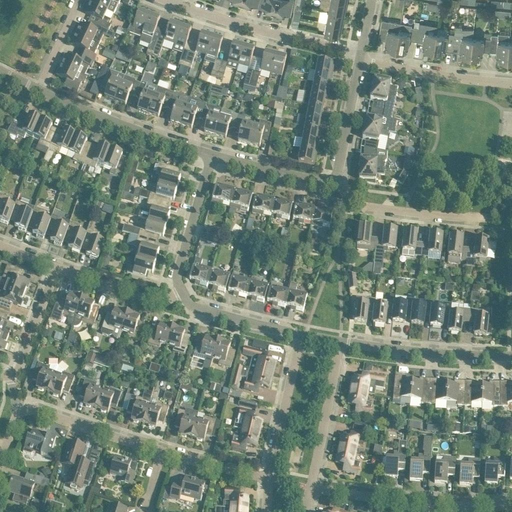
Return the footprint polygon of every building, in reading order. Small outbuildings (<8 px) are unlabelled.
[(120,0),(91,0),(90,4),(92,5),(107,12),(110,6),(116,9),(120,0)] [(259,0),(258,7),(263,9),(263,11),(273,14),(277,0),(259,0)] [(294,0),(277,0),(273,14),(284,17),(285,15),(291,16),(293,7),(294,0)] [(344,14),(347,3),(332,0),(330,0),(328,11),(344,14)] [(97,26),(108,31),(110,26),(109,25),(111,20),(105,17),(107,12),(92,5),(90,4),(85,14),(100,21),(97,26)] [(139,11),(138,14),(132,29),(143,33),(150,15),(139,11)] [(342,26),(344,14),(328,11),(326,23),(342,26)] [(150,15),(143,33),(139,42),(149,46),(146,54),(152,56),(162,30),(156,28),(160,19),(150,15)] [(386,49),(395,51),(400,24),(389,22),(381,21),(378,39),(385,41),(384,47),(387,47),(386,49)] [(106,36),(108,31),(97,26),(92,23),(90,28),(80,24),(75,34),(77,35),(93,42),(99,45),(104,35),(106,36)] [(170,23),(169,25),(167,32),(162,30),(152,56),(158,58),(164,41),(174,45),(181,26),(170,23)] [(326,23),(326,24),(324,34),(340,37),(342,26),(326,23)] [(400,24),(395,51),(403,53),(404,51),(407,51),(409,40),(416,41),(418,28),(411,27),(411,26),(400,24)] [(185,48),(191,30),(181,26),(174,45),(185,48)] [(462,27),(455,26),(455,29),(454,34),(452,48),(459,49),(459,55),(461,55),(461,57),(470,58),(472,39),(474,29),(462,29),(462,27)] [(436,34),(425,32),(425,30),(418,28),(416,41),(423,43),(422,49),(424,49),(424,51),(433,53),(436,34)] [(438,28),(437,34),(436,34),(433,53),(441,54),(441,53),(444,53),(445,47),(452,48),(454,34),(455,29),(449,28),(449,30),(438,28)] [(212,37),(202,33),(196,52),(206,55),(211,40),(212,37)] [(484,33),(483,40),(472,39),(470,58),(478,59),(479,57),(481,58),(482,51),(489,52),(491,39),(491,34),(484,33)] [(77,35),(75,34),(70,45),(86,52),(83,57),(94,62),(97,57),(94,56),(96,51),(99,45),(93,42),(77,35)] [(211,40),(206,55),(217,58),(223,40),(222,40),(222,38),(216,36),(215,38),(212,37),(211,40)] [(508,43),(498,42),(498,40),(491,39),(489,52),(496,53),(496,59),(499,59),(498,61),(507,62),(508,43)] [(233,43),(230,53),(227,64),(226,67),(237,70),(238,65),(239,65),(244,46),(233,43)] [(249,68),(255,49),(244,46),(239,65),(239,69),(248,71),(248,70),(249,70),(249,68)] [(185,67),(190,52),(184,50),(179,65),(185,67)] [(111,51),(108,59),(113,61),(117,54),(111,51)] [(185,67),(191,69),(196,54),(190,52),(185,67)] [(265,52),(264,55),(263,62),(260,71),(271,74),(276,55),(265,52)] [(66,55),(61,65),(63,66),(78,73),(85,76),(89,66),(92,67),(94,62),(83,57),(81,62),(66,55)] [(282,76),(287,58),(276,55),(271,74),(282,76)] [(217,78),(222,62),(215,60),(211,76),(217,78)] [(332,75),(334,64),(318,61),(316,72),(332,75)] [(226,67),(227,64),(222,62),(217,78),(222,79),(226,67)] [(149,63),(144,76),(152,79),(157,66),(149,63)] [(56,76),(67,81),(64,87),(77,93),(80,87),(80,86),(82,82),(84,83),(87,77),(85,76),(78,73),(63,66),(61,65),(56,76)] [(103,67),(97,80),(103,83),(109,71),(110,70),(103,67)] [(254,71),(249,70),(248,70),(248,71),(244,86),(250,87),(254,71)] [(103,83),(103,84),(109,86),(105,97),(115,101),(116,98),(122,83),(124,78),(109,71),(103,83)] [(255,93),(256,89),(260,73),(254,71),(250,87),(249,91),(255,93)] [(315,77),(307,75),(305,81),(305,82),(326,86),(330,87),(332,75),(316,72),(315,77)] [(130,94),(136,97),(140,84),(135,82),(136,81),(125,76),(124,78),(122,83),(116,98),(115,101),(126,105),(130,94)] [(391,78),(382,76),(382,79),(375,77),(372,88),(397,93),(398,88),(390,86),(391,81),(391,78)] [(330,87),(326,86),(305,82),(302,93),(309,95),(325,98),(328,98),(330,87)] [(148,113),(157,87),(147,84),(146,86),(140,84),(136,97),(141,99),(137,110),(148,113)] [(212,85),(210,92),(217,94),(219,87),(215,86),(212,85)] [(167,91),(157,87),(148,113),(159,117),(162,106),(168,108),(172,99),(165,97),(167,91)] [(370,99),(377,101),(377,103),(373,102),(372,109),(385,111),(393,112),(396,98),(397,93),(372,88),(370,99)] [(415,90),(417,103),(423,102),(421,89),(415,90)] [(325,98),(309,95),(302,93),(300,104),(307,105),(323,109),(325,98)] [(170,121),(181,125),(188,103),(190,99),(181,95),(179,101),(172,99),(168,108),(174,111),(170,121)] [(188,103),(181,125),(192,129),(195,119),(201,121),(205,106),(206,104),(190,99),(188,103)] [(321,120),(323,109),(307,105),(305,116),(321,120)] [(201,121),(207,122),(204,132),(215,135),(216,132),(220,117),(221,112),(212,110),(213,108),(205,106),(201,121)] [(232,112),(222,109),(221,112),(220,117),(216,132),(215,135),(226,138),(229,127),(235,129),(238,116),(232,114),(232,112)] [(370,115),(374,116),(374,118),(367,117),(365,128),(389,132),(395,133),(397,120),(392,119),(393,112),(385,111),(372,109),(370,115)] [(13,122),(8,134),(18,138),(19,137),(24,139),(26,136),(33,139),(41,119),(30,114),(27,120),(21,117),(18,124),(13,122)] [(238,116),(235,129),(241,130),(238,142),(249,144),(250,141),(253,126),(244,123),(246,117),(238,116)] [(319,130),(321,120),(305,116),(303,127),(319,130)] [(50,129),(52,124),(41,119),(33,139),(40,142),(38,145),(49,149),(56,132),(50,129)] [(264,122),(263,128),(253,126),(250,141),(249,144),(260,147),(262,136),(269,137),(271,128),(270,128),(271,124),(264,122)] [(319,130),(303,127),(303,128),(305,128),(303,139),(319,142),(321,131),(319,130)] [(370,140),(369,142),(365,141),(364,148),(377,150),(377,149),(378,142),(379,142),(380,136),(388,138),(389,132),(365,128),(363,139),(370,140)] [(65,130),(63,134),(62,135),(56,132),(49,149),(43,162),(50,165),(55,152),(59,154),(60,151),(67,154),(76,135),(65,130)] [(85,145),(87,139),(76,135),(67,154),(74,157),(73,160),(84,165),(91,147),(85,145)] [(317,154),(319,142),(303,139),(301,151),(317,154)] [(100,145),(98,149),(98,150),(91,147),(84,165),(95,169),(96,166),(103,168),(111,149),(100,145)] [(364,156),(368,156),(368,158),(360,158),(360,169),(384,170),(385,162),(387,160),(387,152),(377,150),(364,148),(364,156)] [(121,158),(122,153),(111,149),(103,168),(111,171),(109,175),(120,179),(123,170),(127,161),(121,158)] [(301,151),(300,152),(298,162),(314,165),(317,154),(301,151)] [(177,169),(159,164),(156,175),(159,176),(157,183),(174,188),(177,189),(181,177),(175,175),(177,169)] [(376,181),(376,175),(384,175),(384,170),(360,169),(359,180),(366,180),(366,183),(375,185),(376,181)] [(397,182),(402,185),(409,174),(403,171),(397,181),(397,182)] [(387,179),(384,181),(383,186),(394,188),(397,182),(397,181),(392,179),(387,179)] [(131,185),(125,183),(122,192),(129,194),(131,185)] [(151,189),(150,193),(142,191),(140,198),(148,200),(166,206),(168,199),(174,201),(177,189),(174,188),(157,183),(155,190),(151,189)] [(216,187),(212,199),(218,201),(218,204),(230,207),(231,204),(230,204),(234,192),(235,189),(223,185),(222,188),(216,187)] [(240,193),(234,192),(230,204),(231,204),(236,206),(236,209),(248,212),(250,203),(253,194),(241,190),(240,193)] [(7,204),(9,198),(0,194),(0,220),(9,224),(10,219),(14,206),(7,204)] [(262,196),(262,199),(255,197),(253,207),(253,210),(259,212),(258,214),(271,217),(271,214),(274,201),(275,198),(262,196)] [(145,211),(141,209),(139,217),(146,219),(163,224),(167,225),(170,213),(165,212),(166,206),(148,200),(145,211)] [(274,201),(271,214),(277,216),(276,218),(289,221),(291,212),(293,202),(280,200),(280,203),(274,201)] [(25,211),(27,205),(16,201),(14,206),(10,219),(17,221),(15,227),(27,231),(28,226),(32,213),(25,211)] [(302,204),(302,207),(295,206),(294,216),(293,219),(299,220),(299,223),(311,226),(312,223),(311,223),(314,210),(315,207),(302,204)] [(43,218),(45,212),(34,208),(32,213),(28,226),(35,228),(33,234),(44,238),(46,233),(50,220),(43,218)] [(314,210),(311,223),(312,223),(317,224),(317,227),(329,229),(333,210),(320,208),(320,211),(314,210)] [(61,225),(63,219),(52,215),(50,220),(46,233),(52,235),(50,241),(62,245),(64,240),(68,227),(61,225)] [(141,226),(140,230),(125,225),(123,232),(138,237),(156,242),(158,236),(163,237),(167,225),(163,224),(146,219),(144,227),(141,226)] [(79,232),(81,226),(70,222),(68,227),(64,240),(70,243),(68,248),(80,252),(82,247),(86,234),(79,232)] [(370,238),(371,227),(359,226),(357,250),(376,252),(377,239),(370,238)] [(212,227),(210,235),(221,238),(224,231),(212,227)] [(97,239),(99,233),(88,229),(86,234),(82,247),(88,250),(86,255),(98,259),(104,242),(97,239)] [(384,253),(388,253),(388,249),(395,249),(397,230),(385,229),(384,240),(377,239),(376,252),(373,275),(380,276),(381,270),(382,270),(384,253)] [(404,241),(403,250),(415,252),(414,256),(421,257),(423,244),(416,243),(417,232),(405,231),(404,241)] [(430,234),(430,237),(429,245),(423,244),(421,257),(428,257),(429,253),(441,254),(442,245),(443,235),(430,234)] [(210,235),(208,243),(219,246),(221,238),(210,235)] [(451,236),(448,262),(460,263),(460,261),(467,262),(468,249),(461,248),(463,237),(451,236)] [(156,242),(138,237),(134,248),(138,249),(136,256),(152,261),(156,262),(159,250),(154,248),(156,242)] [(476,239),(476,243),(475,250),(468,249),(467,262),(479,263),(479,259),(486,259),(488,240),(476,239)] [(278,253),(277,260),(283,261),(285,254),(278,253)] [(127,273),(145,279),(147,272),(152,274),(156,262),(152,261),(136,256),(134,263),(130,262),(127,273)] [(190,279),(196,281),(195,284),(207,288),(208,285),(211,272),(212,272),(213,270),(201,266),(202,261),(196,259),(193,267),(190,279)] [(3,278),(1,278),(0,278),(0,284),(5,287),(24,294),(26,288),(27,289),(30,283),(22,280),(25,272),(8,265),(3,278)] [(217,274),(212,272),(211,272),(208,285),(213,287),(212,289),(225,293),(228,284),(230,275),(218,271),(217,274)] [(349,290),(357,289),(356,274),(347,275),(349,290)] [(228,291),(234,293),(233,296),(246,299),(246,296),(246,295),(250,283),(251,280),(232,275),(228,291)] [(256,285),(250,283),(246,295),(246,296),(252,297),(251,300),(264,304),(266,294),(269,285),(256,282),(256,285)] [(290,284),(289,290),(285,306),(286,306),(291,307),(290,310),(303,313),(307,294),(296,292),(297,285),(290,284)] [(13,303),(21,306),(23,300),(22,300),(24,294),(5,287),(3,293),(0,292),(0,307),(10,311),(13,303)] [(267,301),(273,303),(272,306),(285,309),(286,306),(285,306),(289,290),(277,287),(276,290),(270,288),(267,301)] [(70,294),(68,299),(62,297),(56,314),(68,318),(67,321),(68,323),(69,325),(70,326),(72,327),(76,316),(83,298),(70,294)] [(95,303),(83,298),(76,316),(72,327),(74,327),(77,327),(78,327),(80,325),(81,323),(93,327),(96,319),(99,310),(93,308),(95,303)] [(354,322),(366,323),(367,312),(374,313),(375,304),(376,300),(363,299),(363,303),(356,302),(354,322)] [(414,300),(407,299),(406,304),(395,302),(393,315),(392,322),(404,323),(406,312),(412,313),(413,305),(414,300)] [(373,324),(385,325),(386,314),(393,315),(395,302),(387,301),(387,306),(375,304),(374,313),(373,324)] [(411,324),(423,325),(424,314),(431,315),(432,307),(433,302),(426,301),(425,306),(413,305),(412,313),(411,324)] [(430,326),(442,327),(443,316),(450,317),(451,313),(452,304),(444,303),(444,308),(432,307),(431,315),(430,326)] [(113,333),(112,335),(117,340),(119,340),(122,331),(128,313),(115,309),(113,314),(107,312),(102,329),(113,333)] [(448,332),(461,333),(462,322),(469,323),(470,310),(458,309),(457,313),(451,313),(450,317),(448,332)] [(474,335),(486,336),(488,317),(482,316),(482,312),(470,310),(469,323),(475,323),(474,335)] [(8,315),(0,312),(0,334),(8,338),(10,332),(11,332),(13,326),(5,323),(8,315)] [(138,322),(140,317),(128,313),(122,331),(128,333),(127,337),(139,341),(141,334),(144,324),(138,322)] [(160,324),(159,327),(159,329),(152,327),(147,344),(160,348),(161,344),(167,346),(173,327),(160,324)] [(184,335),(185,331),(173,327),(167,346),(174,348),(173,352),(185,355),(187,346),(190,336),(184,335)] [(73,347),(76,339),(69,337),(66,344),(73,347)] [(206,337),(205,341),(204,342),(198,341),(193,358),(205,361),(206,357),(213,359),(218,341),(206,337)] [(229,350),(231,344),(218,341),(213,359),(219,361),(218,365),(230,369),(232,361),(235,352),(229,350)] [(255,372),(269,375),(272,376),(276,363),(267,361),(269,355),(245,348),(243,356),(252,358),(249,370),(255,372)] [(87,362),(94,365),(97,356),(90,353),(87,362)] [(38,364),(32,380),(38,383),(36,388),(48,392),(55,374),(58,366),(51,366),(50,368),(38,364)] [(150,371),(159,373),(161,366),(152,364),(150,371)] [(133,368),(123,365),(121,371),(132,374),(133,368)] [(64,371),(58,366),(55,374),(48,392),(60,397),(62,392),(68,394),(75,377),(63,373),(64,371)] [(249,370),(237,367),(232,385),(239,387),(241,377),(247,378),(244,389),(259,393),(260,387),(269,389),(272,376),(269,375),(255,372),(249,370)] [(386,378),(362,373),(361,380),(353,378),(350,391),(367,394),(374,396),(376,387),(384,389),(386,378)] [(395,376),(393,401),(400,402),(400,398),(411,399),(413,381),(406,381),(406,377),(395,376)] [(420,379),(419,382),(413,381),(411,399),(421,400),(421,404),(428,404),(430,380),(420,379)] [(85,380),(79,397),(85,399),(83,405),(96,409),(102,391),(95,388),(97,384),(85,380)] [(441,384),(441,380),(430,380),(428,404),(436,405),(436,401),(446,402),(447,384),(441,384)] [(454,381),(454,385),(447,384),(446,402),(447,402),(447,408),(456,408),(456,406),(464,406),(465,382),(454,381)] [(476,385),(476,382),(465,382),(464,406),(471,407),(471,409),(482,409),(482,386),(476,385)] [(489,386),(482,386),(482,409),(492,409),(492,407),(500,407),(500,382),(489,382),(489,386)] [(511,385),(511,386),(511,382),(500,382),(500,407),(508,407),(507,403),(511,403),(511,385)] [(110,389),(108,393),(102,391),(96,409),(108,413),(110,408),(116,410),(119,400),(122,393),(110,389)] [(131,420),(144,424),(145,420),(149,406),(153,393),(145,391),(142,399),(132,396),(129,403),(126,413),(133,415),(131,420)] [(348,405),(351,405),(356,406),(355,412),(370,415),(372,404),(366,403),(367,394),(350,391),(348,405)] [(157,404),(156,408),(149,406),(145,420),(144,424),(156,428),(157,422),(164,424),(169,407),(157,404)] [(177,418),(174,428),(181,429),(179,435),(192,438),(197,419),(190,418),(191,414),(179,410),(177,418)] [(236,420),(234,428),(242,430),(259,434),(262,421),(254,419),(255,413),(241,410),(238,420),(236,420)] [(204,417),(203,421),(197,419),(192,438),(204,441),(206,436),(212,438),(214,428),(216,420),(204,417)] [(354,423),(353,429),(357,430),(357,431),(366,433),(367,426),(354,423)] [(231,448),(246,452),(247,445),(256,448),(259,434),(242,430),(240,438),(234,437),(231,448)] [(58,438),(48,434),(47,435),(33,431),(30,439),(28,438),(23,452),(24,452),(24,450),(51,459),(54,452),(51,452),(56,438),(58,438)] [(366,435),(351,432),(350,439),(341,437),(338,450),(356,454),(357,445),(363,447),(366,435)] [(424,438),(423,452),(424,452),(424,456),(423,455),(419,455),(418,461),(411,461),(410,471),(409,481),(422,481),(423,477),(423,474),(430,475),(430,465),(431,456),(432,438),(424,438)] [(68,452),(63,464),(73,467),(68,484),(71,486),(70,488),(76,490),(77,487),(80,489),(82,485),(84,486),(89,487),(90,484),(97,463),(100,454),(92,451),(88,463),(80,460),(84,449),(85,447),(79,445),(80,444),(76,443),(76,444),(71,442),(69,447),(68,452)] [(398,452),(394,452),(393,458),(386,458),(385,478),(398,478),(398,471),(405,472),(406,453),(407,442),(399,442),(398,452)] [(336,463),(344,465),(343,471),(358,474),(360,463),(354,462),(356,454),(338,450),(336,463)] [(115,457),(112,466),(110,474),(125,478),(123,483),(132,486),(135,473),(129,471),(132,462),(115,457)] [(456,459),(443,458),(443,464),(436,463),(435,473),(434,483),(447,484),(448,477),(454,477),(455,467),(456,459)] [(481,460),(468,459),(468,465),(461,465),(459,485),(472,486),(473,479),(479,479),(481,460)] [(506,459),(494,459),(493,465),(486,464),(484,484),(497,485),(498,478),(504,478),(506,459)] [(14,477),(8,493),(11,494),(15,495),(28,500),(30,500),(35,485),(35,484),(24,481),(23,480),(14,477)] [(40,477),(37,486),(49,490),(51,481),(45,479),(40,477)] [(185,477),(183,487),(173,484),(169,498),(179,501),(181,496),(200,501),(202,494),(205,484),(192,481),(192,479),(185,477)] [(240,490),(225,489),(225,501),(231,502),(230,509),(245,510),(248,511),(249,497),(240,496),(240,490)]
